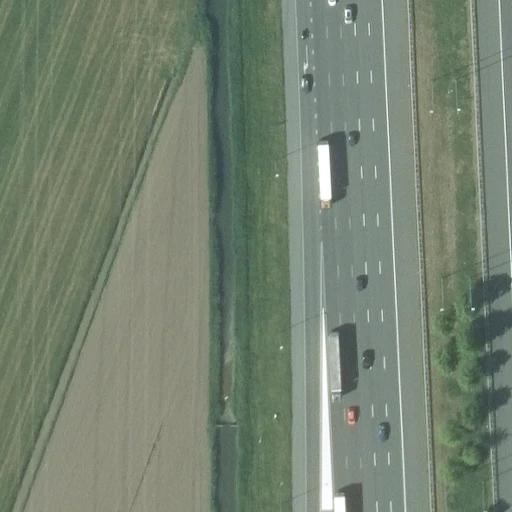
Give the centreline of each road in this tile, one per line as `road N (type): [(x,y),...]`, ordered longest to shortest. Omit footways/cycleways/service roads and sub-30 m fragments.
road 1 (motorway): [(358,242),(313,511)]
road 2 (motorway): [(358,242),(372,511)]
road 3 (motorway): [(347,0),(358,242)]
